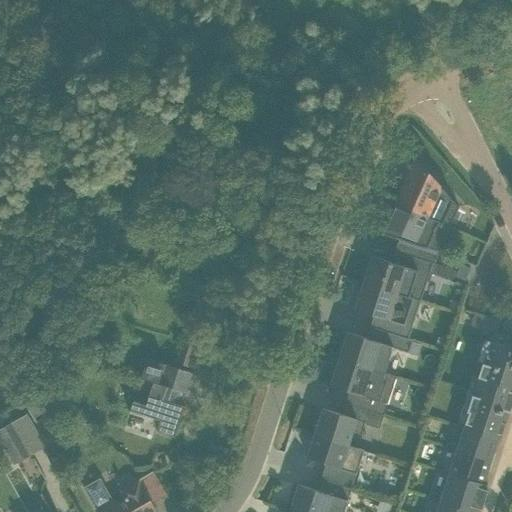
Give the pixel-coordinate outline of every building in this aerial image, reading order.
[(419,158),(397,199),(449,224),(458,205),(419,158)] [(449,224),(397,199),(384,232),(439,251),(449,224)] [(367,253),(358,280),(409,296),(417,269),(367,253)] [(350,306),(400,323),(409,296),(358,280),(350,306)] [(342,331),(334,357),(382,371),(390,346),(342,331)] [(511,349),(483,341),(457,422),(504,436),(511,410),(511,349)] [(326,385),(373,400),(382,371),(334,357),(326,385)] [(151,430),(171,435),(188,372),(140,359),(126,409),(155,417),(151,430)] [(19,417),(36,409),(29,394),(12,402),(19,417)] [(318,405),(309,433),(344,446),(354,418),(318,405)] [(0,417),(0,458),(31,446),(17,411),(0,417)] [(504,436),(457,422),(450,445),(497,459),(504,436)] [(301,453),(336,466),(344,446),(309,433),(301,453)] [(497,459),(450,445),(444,467),(490,481),(497,459)] [(490,481),(444,467),(435,497),(481,510),(490,481)] [(94,511),(154,511),(139,481),(91,504),(94,511)] [(295,482),(285,508),(294,511),(323,511),(330,496),(295,482)] [(480,511),(481,510),(435,497),(430,511),(480,511)]
